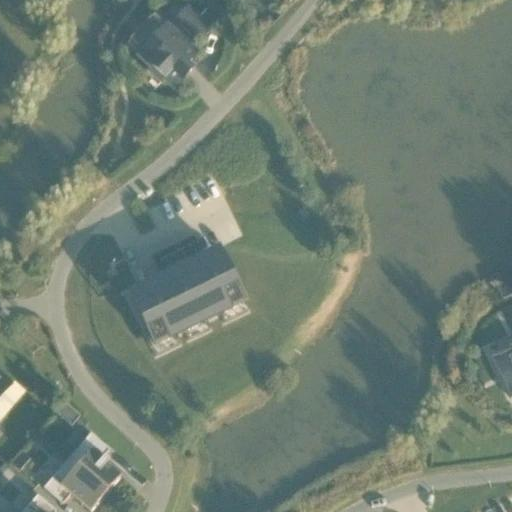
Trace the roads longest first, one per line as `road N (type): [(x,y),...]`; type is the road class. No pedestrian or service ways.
road 1 (residential): [(316,0),(153,176),(83,230),(65,258),(52,309)]
road 2 (residential): [(154,511),(158,461),(80,382),(52,309)]
road 3 (residential): [(511,473),(416,486),(356,511)]
